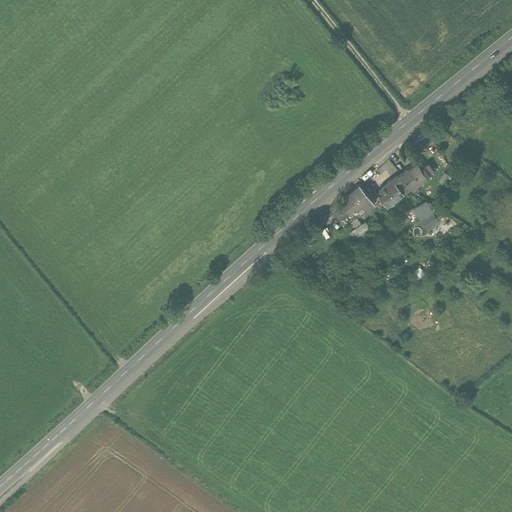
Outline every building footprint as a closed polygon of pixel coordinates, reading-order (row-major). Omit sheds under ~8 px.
[(422,132),(411,142),(418,151),(430,141),(422,132)] [(414,167),(396,180),(407,194),(408,195),(433,175),(426,166),(418,172),(414,167)] [(449,189),(454,179),(444,173),(438,183),(449,189)] [(377,196),(388,209),(407,194),(396,180),(377,196)] [(334,216),(342,225),(363,208),(369,214),(378,206),(360,184),(340,201),(345,206),(334,216)] [(404,212),(409,221),(417,217),(426,231),(439,223),(424,199),(404,212)]
